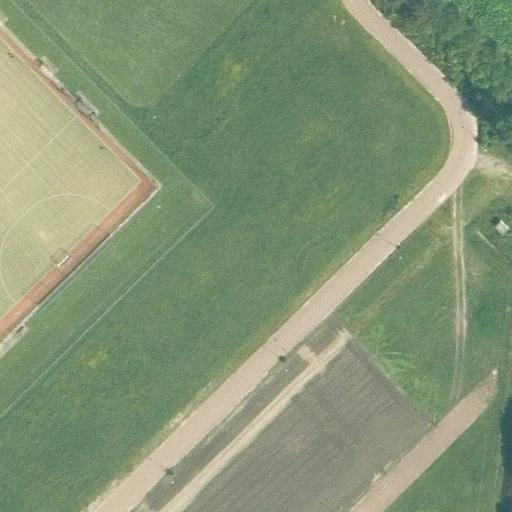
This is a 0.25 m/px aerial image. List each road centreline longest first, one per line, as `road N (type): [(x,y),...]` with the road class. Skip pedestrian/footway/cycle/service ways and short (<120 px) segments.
road 1 (unclassified): [(106,511),(460,154),(465,131),(454,102),(352,0)]
road 2 (unclassified): [(368,511),(480,399)]
